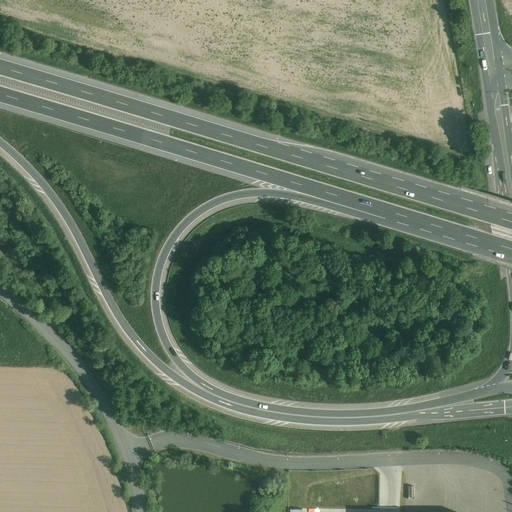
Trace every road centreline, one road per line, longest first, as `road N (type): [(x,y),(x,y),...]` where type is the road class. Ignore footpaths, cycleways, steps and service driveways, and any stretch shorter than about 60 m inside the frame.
road 1 (motorway): [(471,396),(352,414),(268,407),(197,379),(158,325),(154,291),(165,251),(213,203),(271,193),(397,214)]
road 2 (motorway): [(0,141),(51,197),(137,340),(187,385),(239,409),(321,421),(511,407)]
road 3 (motorway): [(511,220),(0,67)]
road 4 (motorway): [(0,93),(397,214)]
road 5 (unclassified): [(0,287),(101,394),(127,452),(140,511)]
road 6 (motorway): [(397,214),(511,249)]
